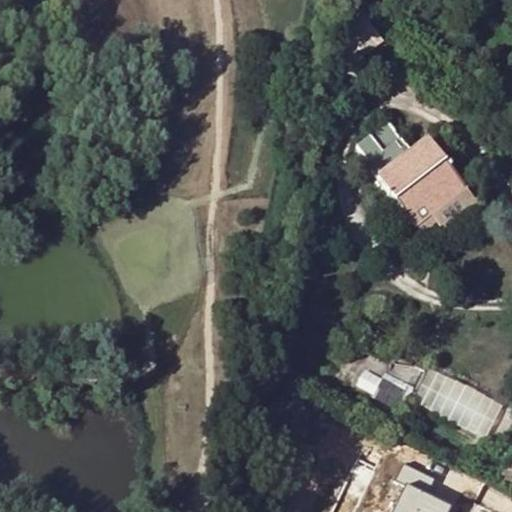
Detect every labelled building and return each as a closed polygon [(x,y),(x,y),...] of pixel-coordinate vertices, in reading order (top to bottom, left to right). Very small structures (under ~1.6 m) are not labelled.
[(347,38),(348,71),(356,81),(372,74),(361,60),(381,43),(365,22),(369,19),(359,5),(354,8),(358,14),(352,18),(356,24),(350,28),(353,33),(347,38)] [(366,167),(413,228),(414,227),(428,217),(463,189),(427,142),(412,153),(389,124),(355,149),(368,165),(366,167)] [(476,205),(463,189),(428,217),(434,225),(440,232),(476,205)] [(428,217),(414,227),(421,235),(434,225),(428,217)] [(372,399),(403,415),(408,405),(427,366),(427,365),(418,360),(413,369),(388,366),(372,399)] [(503,402),(427,366),(408,405),(484,441),(503,402)] [(511,462),(509,460),(497,482),(511,489),(511,462)] [(405,466),(401,481),(433,491),(437,475),(405,466)] [(454,511),(457,505),(407,483),(394,511),(454,511)]
